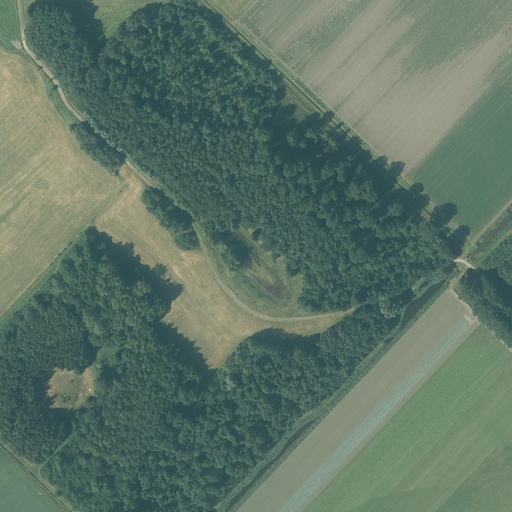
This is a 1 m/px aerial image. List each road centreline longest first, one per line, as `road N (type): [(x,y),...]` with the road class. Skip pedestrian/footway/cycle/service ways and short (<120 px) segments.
road 1 (track): [(18,0),(25,46),(67,106),(184,215),(216,279),(249,312),(278,321),(340,313),(450,262),(476,271)]
road 2 (track): [(400,291),(394,324),(215,511)]
road 3 (track): [(34,475),(64,445),(94,351)]
